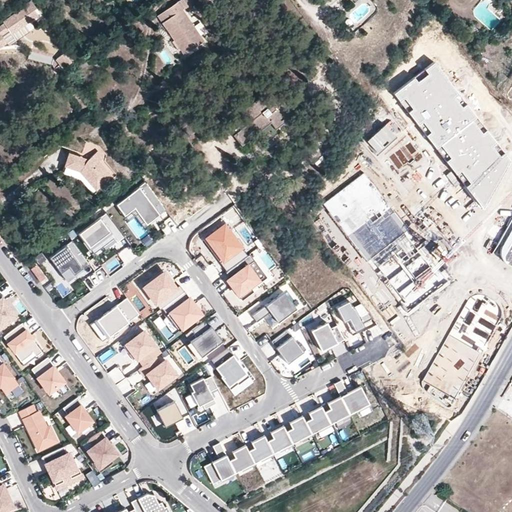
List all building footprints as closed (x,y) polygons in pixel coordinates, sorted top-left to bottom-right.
[(193,0),(179,0),(159,14),(186,53),(204,41),(183,9),(194,1),(193,0)] [(4,35),(30,17),(24,7),(0,23),(0,29),(1,31),(0,31),(0,46),(8,41),(4,35)] [(231,19),(223,25),(228,33),(236,26),(231,19)] [(56,73),(76,57),(69,48),(54,59),(58,64),(52,69),(56,73)] [(508,160),(433,63),(395,93),(482,207),(508,160)] [(265,93),(228,123),(242,142),(272,118),(277,125),(289,114),(281,103),(276,107),(265,93)] [(86,143),(86,151),(96,151),(96,143),(86,143)] [(111,176),(99,161),(104,157),(98,150),(90,157),(92,159),(89,162),(87,159),(87,158),(69,152),(66,162),(76,166),(95,189),(111,176)] [(95,189),(76,166),(66,162),(63,170),(77,174),(91,192),(95,189)] [(363,174),(324,204),(408,312),(447,282),(363,174)] [(166,209),(147,181),(117,203),(125,214),(135,207),(147,223),(166,209)] [(135,207),(125,214),(129,219),(135,214),(144,226),(147,223),(135,207)] [(404,216),(416,232),(427,224),(415,208),(404,216)] [(107,212),(80,232),(95,252),(115,237),(118,241),(125,236),(107,212)] [(226,223),(205,239),(224,263),(245,247),(226,223)] [(511,227),(501,247),(501,254),(503,261),(511,265),(511,227)] [(73,240),(50,257),(66,279),(83,268),(84,269),(90,264),(73,240)] [(32,268),(40,280),(46,275),(39,264),(32,268)] [(239,298),(262,281),(249,264),(226,281),(239,298)] [(176,287),(165,272),(144,287),(161,309),(162,308),(185,291),(180,285),(176,287)] [(0,285),(0,287),(4,295),(12,291),(7,282),(0,285)] [(185,291),(162,308),(179,330),(202,314),(185,291)] [(270,312),(279,324),(300,308),(286,291),(253,316),(257,322),(264,317),(270,312)] [(0,327),(16,316),(0,293),(0,327)] [(467,301),(422,381),(422,385),(423,389),(447,407),(450,407),(452,406),(501,318),(501,315),(501,310),(497,304),(492,299),(484,295),(476,294),(470,297),(467,301)] [(127,298),(97,320),(109,337),(139,314),(127,298)] [(350,301),(337,307),(345,322),(347,321),(354,335),(362,331),(360,328),(365,325),(363,323),(373,318),(369,312),(360,316),(356,307),(355,308),(354,305),(353,306),(350,301)] [(270,312),(264,317),(272,328),(279,324),(270,312)] [(171,330),(176,327),(167,315),(162,318),(171,330)] [(109,337),(97,320),(91,325),(103,342),(109,337)] [(205,320),(193,330),(198,336),(191,341),(202,356),(223,340),(212,326),(210,327),(205,320)] [(328,322),(312,330),(323,351),(345,339),(338,325),(331,328),(328,322)] [(22,323),(4,336),(9,342),(8,343),(22,361),(37,350),(31,341),(33,339),(34,338),(27,329),(26,329),(22,323)] [(288,329),(272,341),(288,363),(304,351),(288,329)] [(144,330),(124,345),(141,367),(161,352),(144,330)] [(37,350),(22,361),(24,365),(43,352),(33,339),(31,341),(37,350)] [(233,356),(216,368),(223,376),(222,377),(230,388),(247,374),(233,356)] [(48,357),(32,369),(50,392),(56,387),(65,381),(54,366),(55,366),(48,357)] [(166,359),(146,374),(158,391),(179,376),(166,359)] [(19,383),(4,363),(0,365),(0,384),(6,393),(19,383)] [(204,378),(191,385),(195,392),(193,393),(199,406),(203,405),(213,399),(210,393),(217,390),(210,377),(205,380),(204,378)] [(149,391),(154,387),(149,379),(143,383),(149,391)] [(371,404),(362,386),(349,393),(342,380),(335,384),(341,396),(350,414),(371,404)] [(70,389),(65,381),(56,387),(62,395),(70,389)] [(331,424),(350,414),(341,396),(328,403),(331,408),(325,411),(331,424)] [(83,404),(78,397),(63,408),(68,414),(66,416),(78,431),(93,421),(81,405),(83,404)] [(216,404),(213,399),(203,405),(205,410),(216,404)] [(174,403),(158,411),(166,426),(182,418),(174,403)] [(33,405),(20,411),(39,450),(58,441),(51,426),(47,428),(39,410),(36,412),(33,405)] [(312,433),(331,424),(325,411),(322,406),(310,413),(312,418),(306,421),(312,433)] [(293,443),(312,433),(306,421),(303,416),(290,422),(293,428),(287,431),(293,443)] [(274,453),(293,443),(287,431),(284,426),(271,432),(274,437),(268,441),(274,453)] [(100,467),(117,454),(100,431),(88,440),(93,447),(88,451),(100,467)] [(255,462),(274,453),(268,441),(265,435),(252,442),(255,447),(249,450),(255,462)] [(214,484),(236,472),(230,460),(221,442),(213,446),(220,458),(205,466),(214,484)] [(236,472),(255,462),(249,450),(246,445),(233,452),(236,457),(230,460),(236,472)] [(68,454),(64,447),(43,457),(58,489),(84,477),(76,459),(74,460),(70,452),(68,454)] [(92,469),(85,472),(90,483),(97,479),(92,469)] [(0,486),(0,485),(0,511),(13,506),(3,484),(0,486)] [(131,502),(135,509),(136,511),(169,511),(167,506),(164,507),(162,502),(158,503),(152,491),(131,502)]
